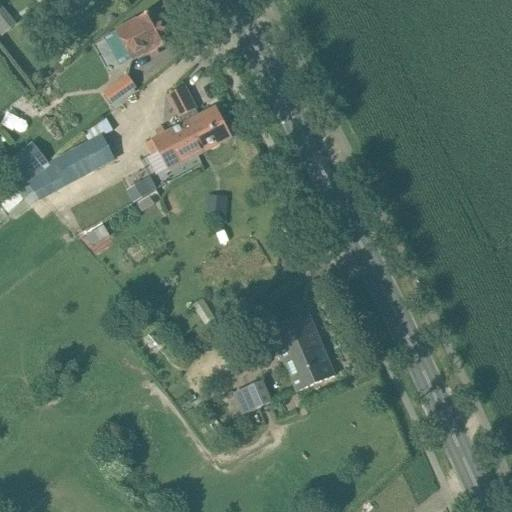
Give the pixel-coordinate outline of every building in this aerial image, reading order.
[(0,30),(4,35),(17,24),(3,7),(0,10),(0,30)] [(155,52),(155,51),(172,42),(154,9),(137,18),(115,29),(133,61),(146,54),(147,56),(155,52)] [(137,88),(128,75),(103,93),(112,105),(137,88)] [(185,87),(167,96),(181,124),(182,124),(198,156),(232,138),(216,107),(199,116),(185,87)] [(48,169),(29,185),(42,199),(114,161),(102,136),(112,130),(107,121),(101,125),(85,134),(89,142),(55,160),(56,163),(51,166),(48,169)] [(168,172),(198,156),(182,124),(181,124),(152,140),(145,144),(154,161),(161,157),(168,172)] [(36,146),(13,163),(28,183),(48,169),(51,166),(36,146)] [(147,180),(128,191),(135,203),(148,196),(155,192),(147,180)] [(209,195),(208,215),(225,216),(226,197),(209,195)] [(150,198),(137,206),(142,214),(154,206),(150,198)] [(270,330),(273,336),(233,353),(242,373),(281,356),(297,394),(336,377),(309,314),(270,330)] [(263,381),(246,388),(234,393),(244,416),(256,410),(272,403),(263,381)]
